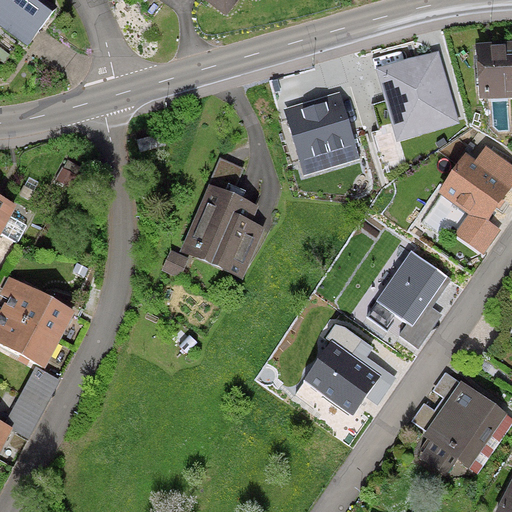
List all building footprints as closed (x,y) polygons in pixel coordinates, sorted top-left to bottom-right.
[(37,0),(0,0),(0,25),(28,45),(52,11),(37,0)] [(148,0),(151,2),(152,0),(206,0),(226,15),(237,0),(148,0)] [(511,41),(476,43),(479,98),(511,96),(511,41)] [(460,124),(439,51),(376,68),(397,142),(460,124)] [(340,92),(284,108),(304,175),(360,159),(340,92)] [(158,134),(137,140),(141,153),(162,147),(158,134)] [(511,187),(511,164),(486,146),(476,159),(466,152),(438,192),(469,214),(455,234),(484,255),(502,230),(488,220),(511,187)] [(244,168),(220,158),(209,183),(226,190),(229,183),(237,186),(244,168)] [(226,190),(209,183),(180,251),(243,279),(266,226),(252,220),(259,205),(243,198),(226,190)] [(237,186),(229,183),(226,190),(243,198),(246,190),(237,186)] [(0,231),(2,232),(10,216),(16,204),(0,195),(0,231)] [(28,225),(10,216),(2,232),(18,241),(28,225)] [(171,250),(162,270),(181,278),(189,258),(171,250)] [(448,276),(411,251),(376,301),(377,301),(396,314),(408,322),(413,326),(428,305),(448,276)] [(88,268),(77,263),(73,272),(84,277),(88,268)] [(452,279),(448,276),(428,305),(432,308),(452,279)] [(9,298),(2,310),(60,340),(75,310),(9,277),(1,294),(9,298)] [(387,326),(396,314),(377,301),(368,313),(387,326)] [(432,308),(428,305),(413,326),(408,322),(399,335),(418,349),(442,315),(432,308)] [(0,344),(46,367),(60,340),(2,310),(0,314),(0,344)] [(327,338),(331,341),(332,340),(351,354),(362,339),(345,327),(336,324),(327,338)] [(373,348),(362,339),(351,354),(382,376),(366,397),(377,405),(397,378),(367,357),(373,348)] [(351,354),(332,340),(331,341),(303,380),(353,415),(366,397),(382,376),(351,354)] [(60,380),(36,366),(5,422),(13,427),(11,430),(29,440),(60,380)] [(460,383),(446,373),(433,391),(442,397),(434,409),(425,403),(412,421),(426,431),(460,383)] [(507,414),(508,413),(461,381),(460,383),(426,431),(423,435),(431,441),(419,456),(447,475),(457,460),(469,468),(507,414)] [(511,425),(511,418),(507,414),(469,468),(477,474),(511,425)] [(0,452),(11,430),(13,427),(0,420),(0,452)] [(511,511),(511,480),(495,511),(511,511)]
